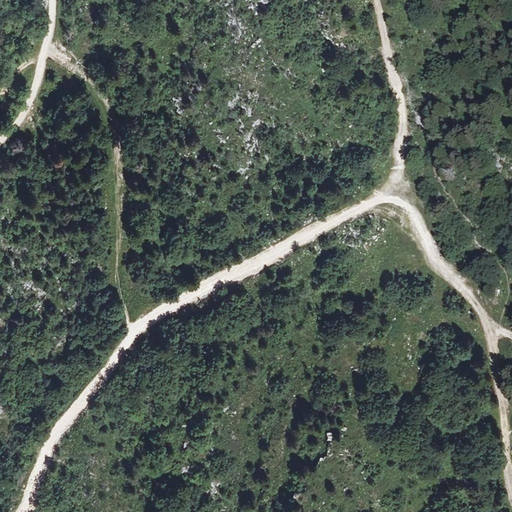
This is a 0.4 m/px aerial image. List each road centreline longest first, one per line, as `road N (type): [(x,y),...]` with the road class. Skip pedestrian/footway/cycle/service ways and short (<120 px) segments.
road 1 (track): [(394,193),(133,330)]
road 2 (track): [(133,330),(55,430),(18,511)]
road 3 (track): [(372,0),(402,112),(394,193)]
road 4 (track): [(488,324),(511,494)]
road 5 (track): [(394,193),(433,258),(488,324)]
